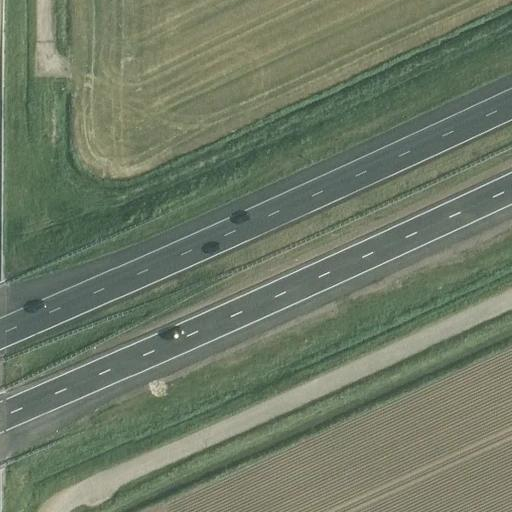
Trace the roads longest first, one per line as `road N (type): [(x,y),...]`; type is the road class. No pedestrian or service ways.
road 1 (motorway): [(0,417),(511,185)]
road 2 (motorway): [(511,102),(0,332)]
road 3 (tertiary): [(60,511),(84,490),(511,297)]
